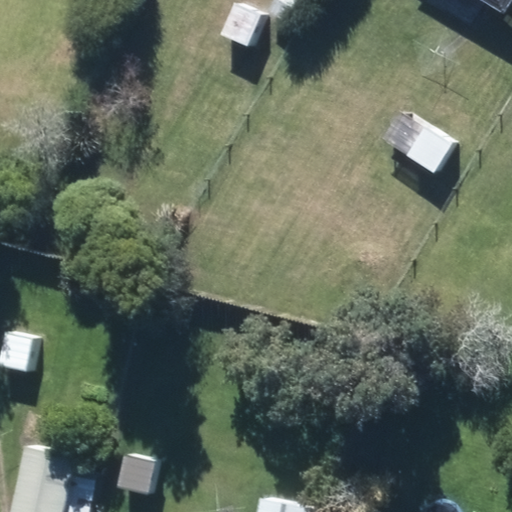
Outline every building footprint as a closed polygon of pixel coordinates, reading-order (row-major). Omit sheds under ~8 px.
[(278,0),(271,10),(287,23),(302,0),(278,0)] [(511,0),(486,0),(510,14),(511,10),(511,0)] [(415,149),(446,170),(463,145),(432,124),(415,149)] [(4,366),(32,372),(39,338),(12,332),(4,366)] [(19,511),(68,511),(80,460),(33,450),(19,511)] [(131,489),(155,492),(161,460),(137,455),(131,489)] [(265,511),(316,511),(317,506),(324,507),(330,474),(300,469),(294,504),(268,499),(265,511)]
